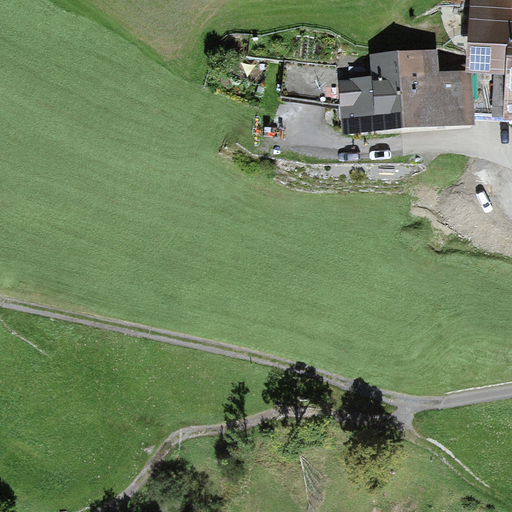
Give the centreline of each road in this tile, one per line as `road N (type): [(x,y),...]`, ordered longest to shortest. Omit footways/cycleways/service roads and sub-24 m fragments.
road 1 (track): [(511,387),(180,431),(137,482),(96,511)]
road 2 (track): [(0,295),(253,349),(412,400)]
